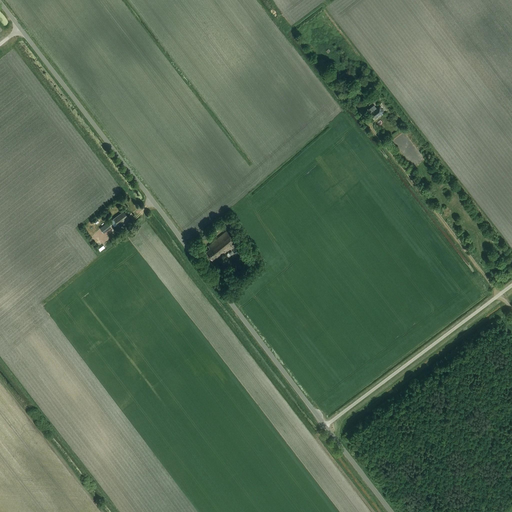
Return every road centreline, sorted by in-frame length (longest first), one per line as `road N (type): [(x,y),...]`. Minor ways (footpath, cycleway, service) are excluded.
road 1 (unclassified): [(324,426),(19,29)]
road 2 (unclassified): [(324,426),(511,285)]
